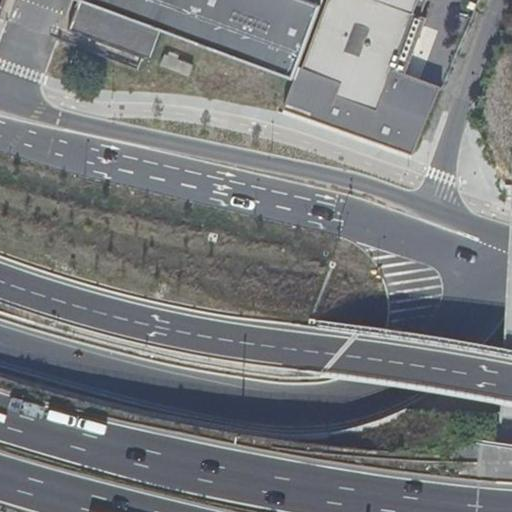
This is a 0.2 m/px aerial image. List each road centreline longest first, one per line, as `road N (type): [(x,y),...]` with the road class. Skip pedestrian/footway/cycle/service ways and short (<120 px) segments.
road 1 (motorway): [(500,273),(399,380),(325,407),(272,406),(0,346)]
road 2 (motorway): [(511,382),(108,316),(0,283)]
road 3 (primary): [(0,134),(358,223),(500,273)]
road 4 (motorway): [(471,511),(240,478),(0,414)]
road 5 (primary): [(427,210),(321,175),(0,97)]
road 6 (residential): [(427,210),(511,0)]
road 7 (motorway): [(0,478),(126,511)]
